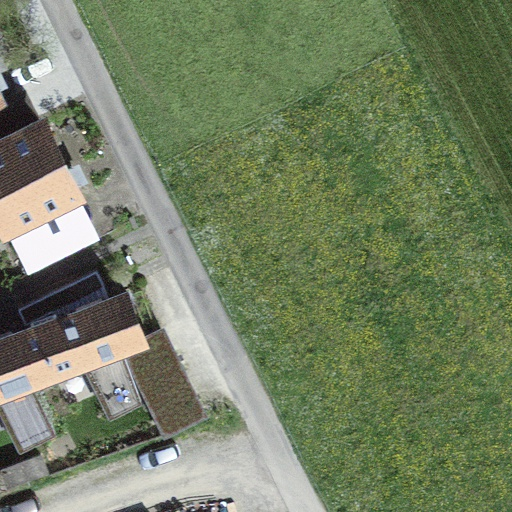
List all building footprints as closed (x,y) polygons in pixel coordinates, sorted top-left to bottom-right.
[(42,121),(0,141),(0,213),(6,227),(77,192),(42,121)] [(50,227),(15,244),(28,271),(63,254),(50,227)] [(57,319),(24,332),(40,372),(85,355),(114,414),(141,400),(119,343),(142,334),(126,293),(103,302),(97,287),(104,284),(96,269),(18,307),(26,322),(53,309),(57,319)] [(205,413),(163,327),(122,347),(164,434),(205,413)] [(29,377),(40,372),(24,332),(0,340),(0,400),(24,447),(55,431),(29,377)]
